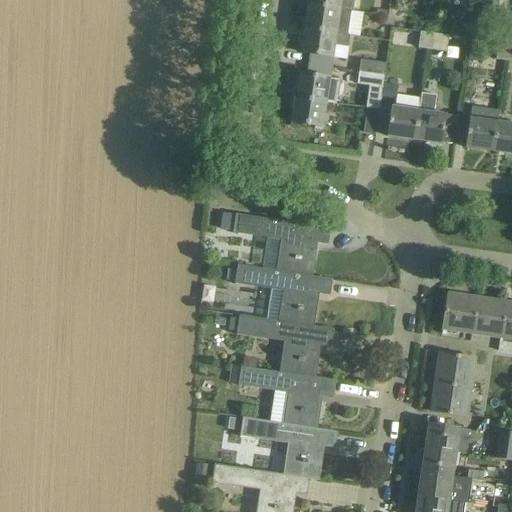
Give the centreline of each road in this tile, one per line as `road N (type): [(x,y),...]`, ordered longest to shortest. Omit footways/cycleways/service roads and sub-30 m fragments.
road 1 (residential): [(398,234),(256,146),(249,129),(269,0)]
road 2 (residential): [(375,511),(415,256)]
road 3 (residential): [(511,186),(450,178),(428,190),(398,234)]
